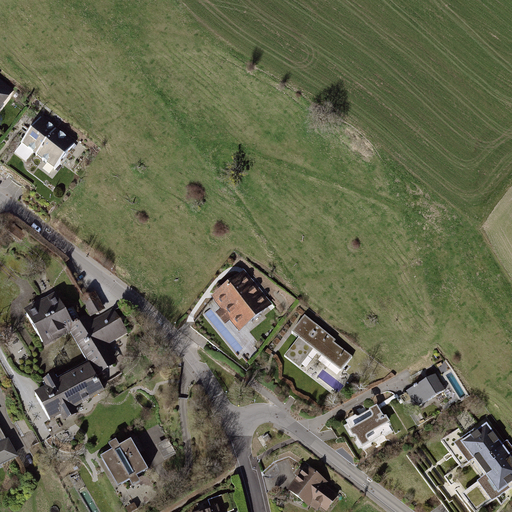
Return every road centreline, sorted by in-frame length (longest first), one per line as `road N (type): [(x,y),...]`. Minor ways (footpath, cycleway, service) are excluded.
road 1 (residential): [(0,197),(186,340),(236,429)]
road 2 (residential): [(404,511),(267,411),(248,413),(236,429)]
